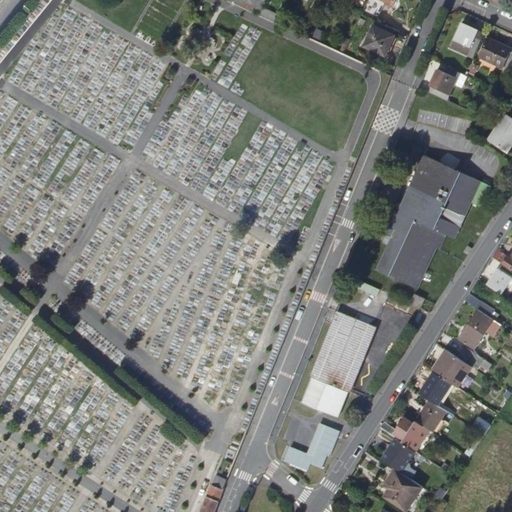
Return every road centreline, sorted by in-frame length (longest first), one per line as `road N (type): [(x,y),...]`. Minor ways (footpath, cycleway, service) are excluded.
road 1 (unclassified): [(438,0),(253,454)]
road 2 (unclassified): [(511,208),(314,508)]
